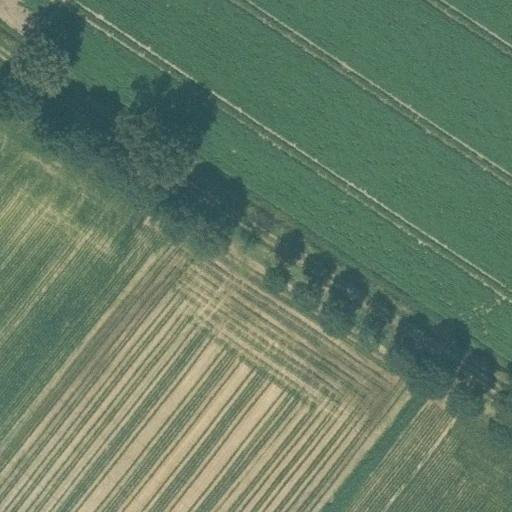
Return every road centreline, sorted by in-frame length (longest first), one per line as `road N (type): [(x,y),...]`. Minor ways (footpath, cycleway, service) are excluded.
road 1 (track): [(511,410),(0,54)]
road 2 (track): [(405,338),(448,322),(511,276)]
